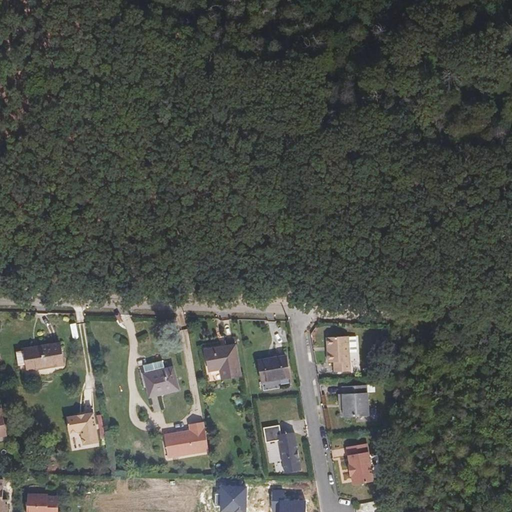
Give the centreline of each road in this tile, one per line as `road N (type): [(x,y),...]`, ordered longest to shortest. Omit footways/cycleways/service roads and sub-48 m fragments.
road 1 (residential): [(0,302),(291,309),(327,511)]
road 2 (track): [(291,309),(511,319)]
